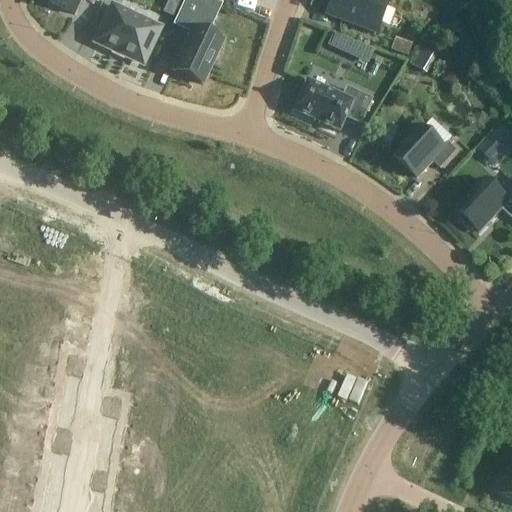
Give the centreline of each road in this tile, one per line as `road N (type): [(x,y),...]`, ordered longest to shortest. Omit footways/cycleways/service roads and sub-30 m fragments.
road 1 (residential): [(133,223),(371,337),(427,376)]
road 2 (residential): [(491,316),(384,207),(245,136)]
road 3 (residential): [(74,511),(117,257),(133,223)]
road 4 (residential): [(245,136),(96,86),(33,45),(6,0)]
road 5 (residential): [(0,164),(133,223)]
road 6 (residential): [(245,136),(288,0)]
